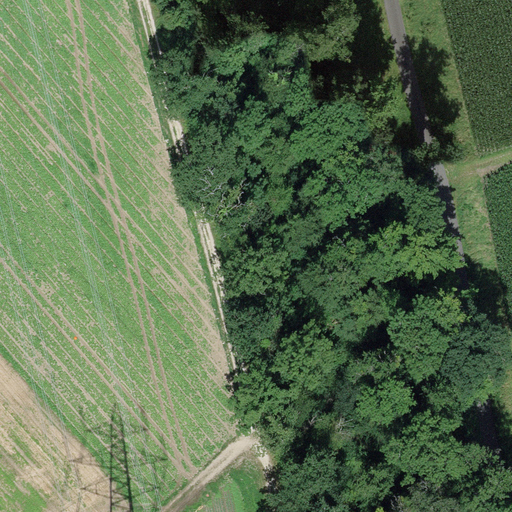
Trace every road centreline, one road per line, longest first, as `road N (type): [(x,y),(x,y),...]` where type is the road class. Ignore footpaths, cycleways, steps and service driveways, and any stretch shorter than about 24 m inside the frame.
road 1 (track): [(144,0),(271,511)]
road 2 (unclassified): [(392,0),(511,492)]
road 3 (track): [(251,429),(160,511)]
